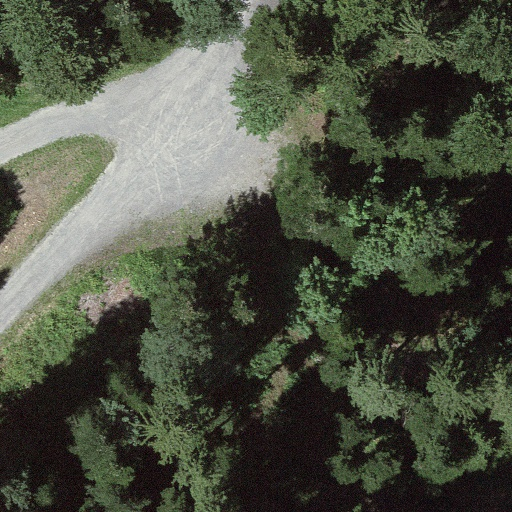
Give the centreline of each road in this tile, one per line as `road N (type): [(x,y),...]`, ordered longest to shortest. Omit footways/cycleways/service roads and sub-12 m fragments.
road 1 (track): [(181,86),(156,171),(0,323)]
road 2 (track): [(181,86),(65,117),(0,154)]
